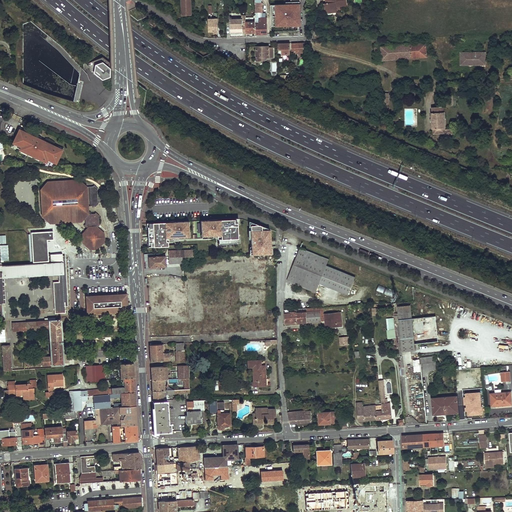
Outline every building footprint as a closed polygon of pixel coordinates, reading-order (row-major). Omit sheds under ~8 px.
[(192,14),(191,0),(181,0),(182,15),(192,14)] [(290,0),(291,5),(270,6),(271,26),(300,25),(299,0),(290,0)] [(325,0),(326,3),(324,3),(325,11),(337,9),(336,7),(347,6),(346,0),(325,0)] [(245,22),(245,12),(244,12),(244,16),(242,16),(242,19),(232,19),(231,18),(230,18),(230,33),(242,34),(242,33),(245,33),(245,22)] [(218,33),(217,14),(215,14),(215,19),(208,19),(209,32),(214,32),(214,33),(218,33)] [(267,34),(266,24),(266,18),(259,18),(259,24),(256,24),(256,34),(267,34)] [(255,34),(255,22),(245,22),(245,33),(252,33),(252,34),(255,34)] [(307,48),(307,42),(303,42),(303,43),(292,43),(292,49),(296,49),(298,49),(298,51),(298,54),(303,54),(303,46),(304,47),(305,48),(307,48)] [(290,53),(290,43),(278,43),(278,49),(282,49),(282,54),(290,53)] [(427,57),(426,44),(381,47),(376,47),(374,47),(375,52),(381,52),(382,60),(427,57)] [(273,57),(272,46),(268,46),(256,46),(256,60),(265,60),(265,57),(273,57)] [(485,52),(460,52),(460,65),(468,65),(468,63),(471,63),(471,65),(485,65),(485,52)] [(110,68),(102,62),(94,65),(94,70),(104,79),(110,76),(110,68)] [(104,79),(94,70),(93,73),(102,80),(104,79)] [(388,97),(381,97),(381,102),(380,102),(380,104),(386,104),(386,105),(384,109),(386,110),(388,110),(388,97)] [(444,111),(443,106),(432,107),(432,112),(432,113),(433,129),(434,129),(435,134),(451,133),(451,128),(446,129),(446,128),(445,111),(444,111)] [(24,132),(19,130),(19,131),(13,143),(18,145),(21,147),(20,149),(20,150),(21,150),(41,159),(46,162),(46,161),(47,159),(51,161),(55,163),(61,151),(61,150),(57,148),(52,145),(41,140),(41,142),(35,139),(36,138),(26,133),(24,132)] [(40,162),(41,159),(21,150),(20,153),(40,162)] [(87,213),(86,188),(79,182),(47,184),(41,191),(43,216),(50,222),(81,220),(83,217),(85,218),(85,224),(84,225),(88,229),(82,235),(82,241),(91,249),(97,248),(104,240),(103,234),(97,228),(100,224),(99,223),(98,217),(99,216),(96,212),(94,214),(89,214),(87,213)] [(97,202),(97,190),(98,189),(94,185),(93,186),(89,186),(90,206),(94,206),(95,207),(98,203),(97,202)] [(201,220),(201,236),(207,235),(207,236),(218,236),(220,236),(221,239),(218,239),(218,244),(236,243),(236,239),(238,239),(237,222),(234,222),(234,219),(213,220),(213,221),(209,222),(209,220),(201,220)] [(153,234),(153,246),(167,246),(167,241),(166,241),(165,237),(167,237),(187,237),(187,231),(189,231),(188,225),(187,225),(187,221),(172,222),(172,224),(169,224),(169,222),(152,223),(152,226),(147,227),(148,235),(153,234)] [(257,225),(250,225),(251,254),(270,253),(270,230),(261,230),(261,226),(257,224),(257,225)] [(28,234),(29,261),(32,261),(33,262),(48,261),(47,240),(54,240),(53,231),(31,232),(31,234),(28,234)] [(8,245),(0,244),(0,253),(0,260),(8,260),(8,245)] [(329,260),(300,248),(287,281),(316,292),(319,283),(348,295),(355,277),(326,265),(329,260)] [(63,274),(62,260),(62,254),(51,254),(51,263),(0,265),(0,277),(5,277),(61,274),(63,274)] [(165,266),(164,256),(149,257),(148,257),(148,266),(149,266),(165,266)] [(57,313),(65,313),(63,283),(66,283),(65,260),(62,260),(63,274),(61,274),(61,283),(53,283),(54,314),(57,313)] [(85,297),(86,316),(127,313),(126,295),(126,294),(85,297)] [(410,306),(397,307),(400,339),(411,338),(409,319),(411,319),(410,306)] [(324,321),(323,307),(284,309),(285,323),(324,321)] [(341,325),(340,312),(325,314),(326,325),(332,325),(332,326),(341,325)] [(63,365),(61,319),(60,319),(57,319),(47,320),(48,321),(25,322),(11,323),(11,332),(26,331),(48,330),(50,356),(30,357),(30,361),(23,362),(24,367),(51,365),(50,365),(63,365)] [(349,343),(347,333),(342,334),(343,338),(340,338),(340,344),(349,343)] [(412,351),(411,338),(400,339),(401,352),(412,351)] [(185,359),(184,343),(175,343),(176,363),(185,362),(185,359)] [(165,346),(165,344),(149,345),(150,353),(150,361),(169,360),(169,356),(173,355),(173,353),(162,353),(162,346),(165,346)] [(4,370),(12,370),(10,345),(2,345),(4,370)] [(124,378),(133,377),(133,370),(133,363),(119,364),(121,378),(124,378)] [(102,380),(104,380),(103,365),(85,366),(86,382),(102,380)] [(265,374),(264,365),(257,366),(252,366),(253,385),(258,385),(259,387),(266,386),(266,374),(265,374)] [(167,379),(166,366),(150,367),(151,374),(151,379),(164,379),(167,379)] [(189,378),(188,370),(178,371),(178,378),(180,378),(189,378)] [(509,381),(509,371),(501,372),(502,381),(509,381)] [(62,375),(47,376),(49,392),(46,393),(46,397),(54,397),(53,386),(63,386),(62,375)] [(189,389),(189,378),(180,378),(180,380),(183,381),(183,389),(189,389)] [(165,390),(164,379),(151,379),(152,385),(152,390),(165,390)] [(112,393),(134,391),(134,385),(134,380),(124,381),(124,388),(122,387),(111,387),(112,393)] [(28,392),(33,392),(33,384),(32,384),(31,381),(29,381),(15,381),(8,382),(9,392),(23,391),(28,390),(28,392)] [(392,418),(390,403),(387,404),(387,399),(384,399),(384,395),(382,381),(378,381),(379,394),(380,395),(382,411),(376,411),(376,419),(392,418)] [(87,395),(91,395),(90,389),(87,390),(87,391),(80,391),(81,400),(87,400),(87,395)] [(190,401),(189,389),(183,389),(165,390),(152,390),(152,396),(153,401),(163,401),(162,395),(186,394),(186,400),(186,401),(190,401)] [(80,391),(73,392),(74,410),(77,410),(82,410),(81,400),(80,391)] [(112,407),(135,405),(135,398),(134,391),(112,393),(91,395),(87,395),(87,400),(86,402),(87,420),(91,420),(94,419),(94,409),(95,409),(96,408),(110,407),(109,397),(112,397),(119,397),(119,396),(121,396),(121,403),(113,404),(113,405),(112,405),(112,407)] [(465,415),(482,415),(481,391),(464,392),(465,415)] [(511,404),(511,392),(490,393),(491,406),(511,404)] [(458,412),(456,396),(432,398),(433,415),(458,412)] [(168,422),(167,400),(163,401),(153,401),(154,415),(155,432),(171,431),(170,423),(168,422)] [(207,403),(207,400),(205,400),(202,401),(190,401),(186,401),(186,415),(185,415),(185,423),(201,422),(201,410),(204,410),(204,403),(207,403)] [(230,427),(229,413),(220,413),(220,410),(224,410),(223,401),(216,402),(216,400),(208,401),(209,408),(216,407),(217,427),(218,429),(222,429),(223,427),(230,427)] [(376,410),(375,406),(362,407),(362,403),(356,403),(357,421),(376,419),(376,411),(376,410)] [(124,425),(136,424),(136,415),(135,405),(112,407),(110,407),(96,408),(95,409),(95,419),(96,424),(116,423),(120,422),(120,425),(124,425)] [(275,414),(274,409),(265,409),(265,407),(257,408),(257,410),(253,410),(253,413),(251,413),(252,419),(255,419),(255,422),(261,422),(261,419),(266,418),(266,419),(273,418),(272,414),(275,414)] [(65,418),(77,417),(77,410),(74,410),(71,410),(65,411),(65,414),(65,418)] [(311,422),(310,411),(293,413),(293,412),(288,412),(290,423),(311,422)] [(336,423),(336,412),(318,412),(319,424),(336,423)] [(92,428),(91,420),(87,420),(83,421),(84,428),(92,428)] [(125,441),(137,440),(137,432),(136,424),(124,425),(125,441)] [(51,442),(63,442),(62,431),(62,425),(45,427),(46,439),(51,439),(51,442)] [(112,442),(119,442),(118,426),(116,426),(111,426),(112,442)] [(24,443),(39,442),(39,436),(31,436),(30,430),(21,430),(21,437),(24,437),(24,443)] [(73,438),(76,437),(76,430),(67,431),(68,442),(73,441),(73,438)] [(2,445),(16,444),(16,437),(8,438),(7,432),(1,432),(2,445)] [(437,433),(423,434),(423,447),(438,446),(437,433)] [(423,434),(402,436),(403,449),(423,447),(423,434)] [(347,440),(348,448),(368,448),(369,448),(369,439),(347,440)] [(392,440),(377,441),(378,453),(393,452),(392,440)] [(309,444),(292,445),(293,451),(302,451),(304,451),(304,453),(302,453),(302,459),(309,458),(309,444)] [(170,454),(170,447),(163,448),(156,449),(156,457),(157,465),(172,463),(176,462),(188,462),(199,460),(198,446),(198,445),(177,447),(178,458),(173,459),(173,457),(168,457),(168,455),(170,454)] [(237,445),(223,445),(223,457),(228,457),(228,459),(230,459),(230,455),(238,454),(237,445)] [(334,465),(342,465),(342,460),(342,452),(341,445),(334,445),(334,452),(333,452),(334,465)] [(246,447),(246,457),(245,457),(245,465),(250,465),(249,457),(263,456),(263,446),(246,447)] [(330,450),(316,451),(317,465),(331,464),(330,450)] [(119,470),(140,468),(139,460),(138,451),(113,454),(113,460),(121,460),(121,466),(114,466),(114,470),(119,470)] [(502,452),(485,453),(485,465),(494,464),(503,464),(502,452)] [(81,473),(96,472),(95,467),(87,468),(86,459),(86,456),(80,457),(81,473)] [(407,463),(407,456),(403,456),(404,470),(411,470),(411,468),(410,468),(409,463),(407,463)] [(223,457),(204,458),(205,467),(227,466),(226,459),(228,459),(228,457),(223,457)] [(176,467),(172,467),(172,463),(157,465),(156,465),(157,473),(177,473),(177,471),(188,470),(188,468),(188,462),(176,462),(176,467)] [(55,483),(70,482),(68,463),(54,464),(55,483)] [(363,463),(351,464),(351,477),(356,476),(356,477),(357,477),(357,474),(363,474),(363,463)] [(35,480),(47,479),(46,464),(34,465),(35,480)] [(205,467),(195,468),(196,476),(207,475),(207,476),(210,476),(210,477),(229,476),(229,473),(228,466),(227,466),(205,467)] [(15,486),(28,485),(26,468),(14,469),(15,486)] [(120,481),(140,479),(140,474),(140,468),(119,470),(120,479),(120,481)] [(283,475),(283,471),(282,471),(280,472),(281,481),(288,480),(288,475),(283,475)] [(274,472),(268,472),(268,479),(278,479),(278,481),(281,481),(280,472),(274,472)] [(432,475),(420,475),(420,484),(427,484),(427,485),(433,485),(432,475)] [(384,485),(366,486),(366,494),(369,497),(385,496),(384,485)] [(297,490),(280,491),(280,494),(276,494),(277,505),(285,504),(285,503),(289,503),(288,497),(291,497),(291,499),(300,499),(299,494),(297,494),(297,490)] [(173,493),(160,493),(160,501),(173,500),(173,493)] [(102,510),(143,507),(142,502),(142,497),(101,500),(88,501),(88,503),(82,504),(83,511),(102,510)] [(175,506),(194,505),(194,499),(192,500),(173,500),(160,501),(158,501),(159,507),(159,511),(165,511),(175,511),(175,506)] [(425,501),(407,501),(407,511),(408,511),(423,511),(423,503),(427,503),(427,502),(426,502),(425,501)]
